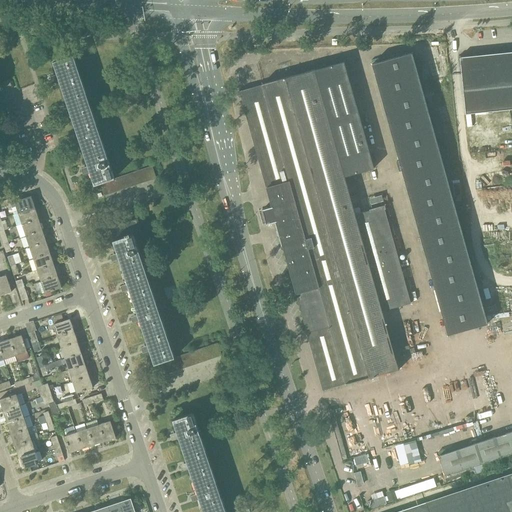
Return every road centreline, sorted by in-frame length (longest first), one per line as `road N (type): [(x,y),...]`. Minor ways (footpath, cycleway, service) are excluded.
road 1 (secondary): [(195,13),(511,10)]
road 2 (secondary): [(328,511),(241,242)]
road 3 (secondary): [(173,12),(241,242)]
road 4 (secondary): [(241,242),(195,13)]
road 5 (secondary): [(31,0),(173,12)]
road 6 (residential): [(21,504),(145,463)]
